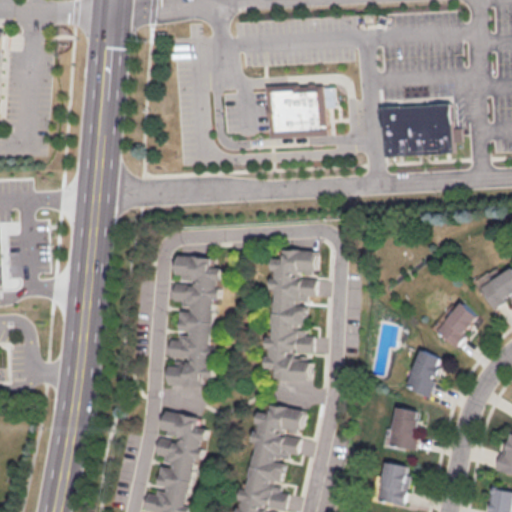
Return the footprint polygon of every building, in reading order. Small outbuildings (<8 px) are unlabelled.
[(266,84),(299,82),(299,86),(324,84),(327,134),(269,137),(266,84)] [(379,104),(382,155),(453,151),(450,100),(379,104)] [(317,250),(316,268),(299,267),(299,274),(299,276),(275,275),(275,268),(272,267),(272,255),(284,256),(284,252),(290,252),(290,248),(307,249),(317,250)] [(215,376),(217,341),(206,337),(219,302),(221,266),(215,265),(215,255),(180,253),(179,272),(188,273),(188,278),(177,281),(176,298),(183,299),(183,304),(194,304),(192,310),(183,309),(182,328),(191,329),(191,334),(181,333),(180,338),(173,337),(172,355),(178,355),(172,363),(171,383),(203,385),(204,375),(215,376)] [(511,297),(511,269),(482,283),(493,306),(511,297)] [(480,314),(461,299),(437,331),(456,345),(480,314)] [(425,394),(442,358),(419,347),(403,384),(425,394)] [(258,409),(257,415),(259,428),(254,429),(252,441),(253,441),(240,511),(264,511),(266,505),(283,509),(286,491),(280,490),(279,484),(281,479),(282,472),(279,456),(286,457),(287,452),(294,453),(297,436),(283,433),(282,429),(299,425),(302,408),(270,402),(268,411),(258,409)] [(409,448),(418,410),(394,405),(386,442),(409,448)] [(209,426),(199,424),(200,415),(168,409),(164,429),(180,432),(178,439),(161,436),(158,455),(164,464),(160,483),(169,484),(169,490),(167,489),(150,491),(147,508),(149,511),(188,511),(199,456),(203,456),(204,452),(202,439),(207,438),(209,426)] [(511,473),(511,431),(505,429),(492,467),(511,473)] [(406,464),(382,460),(374,498),(398,503),(406,464)] [(507,511),(510,488),(484,485),(481,511),(507,511)]
